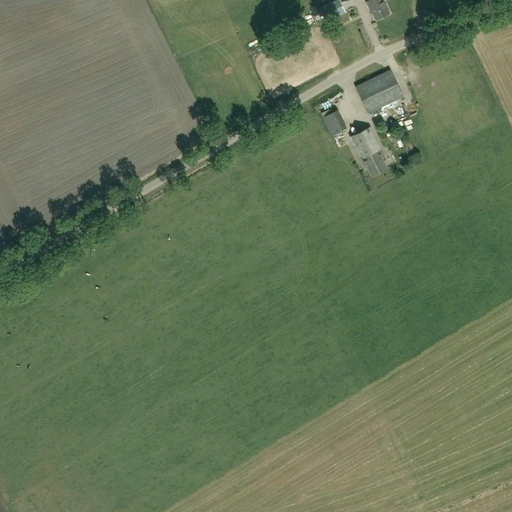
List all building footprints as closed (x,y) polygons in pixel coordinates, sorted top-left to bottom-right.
[(340,0),(334,2),(337,12),(342,10),(340,0)] [(376,20),(390,14),(383,0),(369,0),(366,2),(370,10),(371,9),(376,20)] [(343,33),(339,21),(329,25),(333,37),(343,33)] [(346,34),(335,37),(339,51),(351,47),(346,34)] [(368,113),(403,97),(391,71),(356,88),(368,113)] [(323,109),(332,133),(348,127),(339,103),(323,109)] [(407,106),(398,110),(402,120),(411,116),(407,106)] [(385,159),(370,127),(350,137),(364,166),(367,165),(372,176),(388,168),(384,160),(385,159)]
